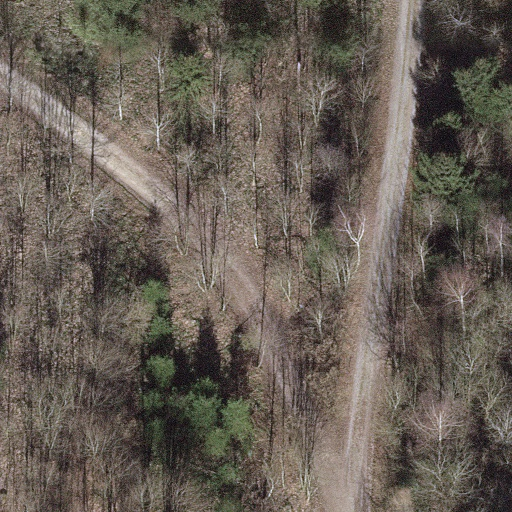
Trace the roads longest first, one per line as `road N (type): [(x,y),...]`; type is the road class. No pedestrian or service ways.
road 1 (track): [(345,511),(229,276),(93,134),(0,72)]
road 2 (track): [(348,511),(395,175),(410,0)]
